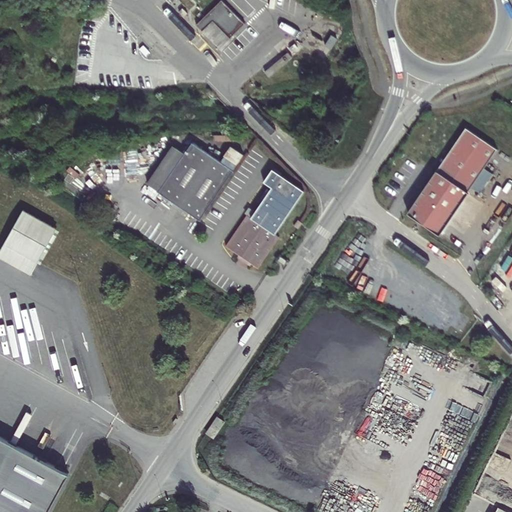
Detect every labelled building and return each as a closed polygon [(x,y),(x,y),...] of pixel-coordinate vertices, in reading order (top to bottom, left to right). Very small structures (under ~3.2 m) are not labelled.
[(202,13),(188,0),(184,0),(181,3),(196,18),(202,13)] [(220,0),(219,0),(195,25),(203,33),(206,29),(222,45),(229,38),(244,23),(220,0)] [(181,7),(180,9),(177,11),(183,17),(186,13),(181,7)] [(231,40),(229,38),(222,45),(206,29),(203,33),(220,50),(231,40)] [(497,148),(466,127),(408,213),(439,234),(497,148)] [(293,138),(301,147),(306,142),(298,133),(293,138)] [(185,153),(159,190),(201,219),(234,170),(193,141),(185,153)] [(148,182),(159,190),(185,153),(173,145),(148,182)] [(265,181),(273,187),(252,218),(248,215),(227,246),(259,268),(280,237),(275,233),(304,191),(273,169),(265,181)] [(63,172),(56,186),(89,204),(96,190),(63,172)] [(56,229),(57,228),(23,209),(4,243),(37,262),(38,262),(56,229)] [(60,231),(56,229),(38,262),(41,264),(60,231)] [(0,257),(30,274),(37,262),(4,243),(0,250),(0,257)] [(52,338),(46,340),(54,369),(60,368),(52,338)] [(0,511),(48,511),(69,473),(0,435),(0,511)]
